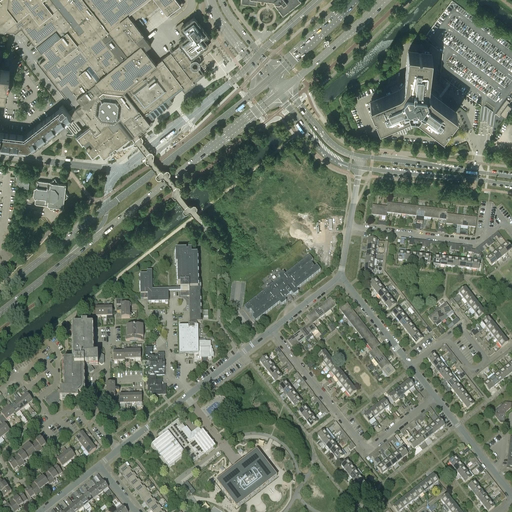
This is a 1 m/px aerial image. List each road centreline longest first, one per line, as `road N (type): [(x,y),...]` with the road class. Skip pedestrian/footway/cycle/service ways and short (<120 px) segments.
road 1 (secondary): [(0,312),(277,93)]
road 2 (secondary): [(250,96),(0,291)]
road 3 (residential): [(434,397),(368,448),(270,331)]
road 4 (residential): [(118,450),(270,331)]
road 5 (residential): [(511,232),(501,226),(475,241),(349,226)]
road 6 (secondary): [(287,86),(386,0)]
road 7 (residential): [(511,496),(434,397)]
